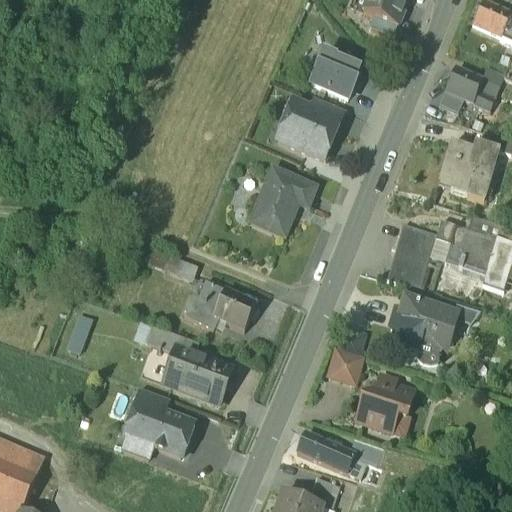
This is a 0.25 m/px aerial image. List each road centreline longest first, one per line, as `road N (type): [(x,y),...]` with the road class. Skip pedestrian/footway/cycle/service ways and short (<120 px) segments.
road 1 (residential): [(235,511),(443,0)]
road 2 (track): [(203,0),(103,220)]
road 3 (track): [(103,220),(317,307)]
